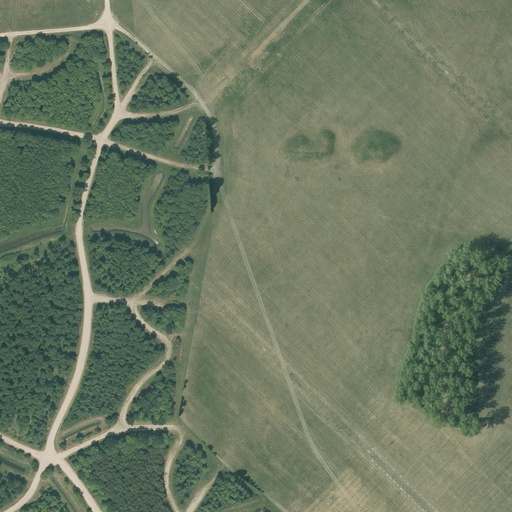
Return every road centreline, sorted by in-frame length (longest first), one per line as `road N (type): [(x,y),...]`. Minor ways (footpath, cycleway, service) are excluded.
road 1 (track): [(103,139),(78,247),(89,291),(79,362),(47,457)]
road 2 (unknown): [(174,511),(167,474),(178,426),(113,431),(126,401),(168,351),(132,301)]
road 3 (unknown): [(154,58),(113,22),(0,34)]
road 4 (unknown): [(132,301),(201,238),(214,167)]
road 5 (unknown): [(154,58),(112,114),(202,103)]
road 6 (track): [(104,0),(116,89),(103,139)]
